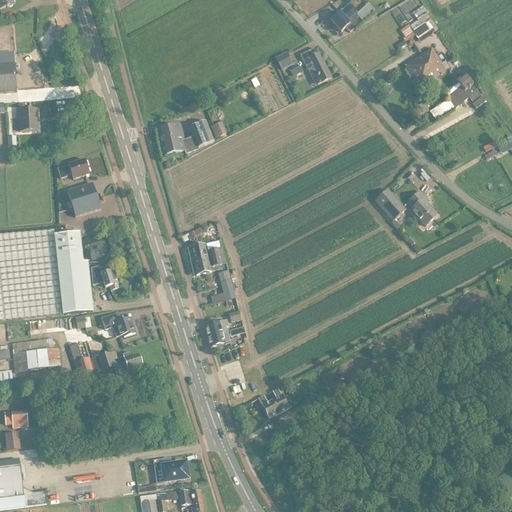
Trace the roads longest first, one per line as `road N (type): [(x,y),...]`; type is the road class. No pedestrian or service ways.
road 1 (secondary): [(252,505),(214,425),(79,0)]
road 2 (unclassified): [(511,227),(448,183),(278,0)]
